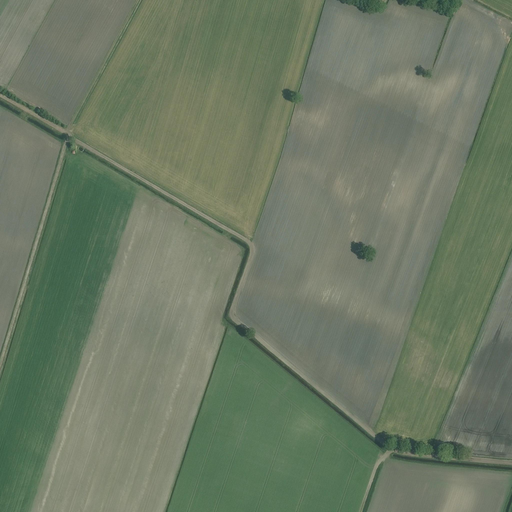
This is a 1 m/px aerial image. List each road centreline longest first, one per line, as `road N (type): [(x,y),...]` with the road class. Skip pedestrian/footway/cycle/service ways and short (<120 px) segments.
road 1 (track): [(0,95),(247,241),(233,319),(386,445),(511,460)]
road 2 (track): [(0,364),(69,127),(138,0)]
